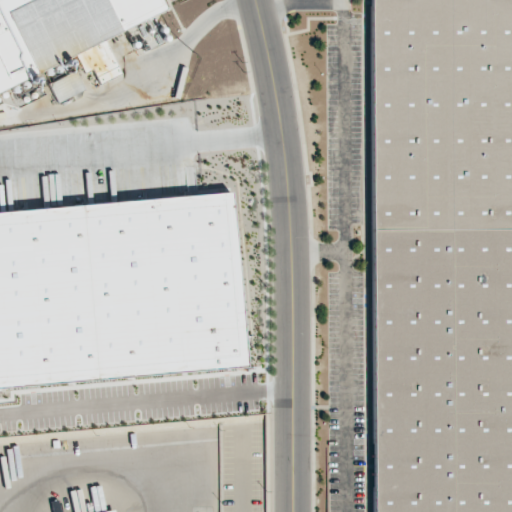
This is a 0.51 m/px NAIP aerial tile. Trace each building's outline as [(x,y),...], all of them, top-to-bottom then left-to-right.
[(0,0),(161,0),(166,10),(104,41),(121,75),(91,89),(75,55),(35,75),(45,94),(0,116),(0,0)] [(511,230),(370,231),(369,0),(511,0),(511,230)] [(43,69),(47,81),(77,70),(72,58),(43,69)] [(58,103),(84,90),(75,71),(48,84),(58,103)] [(0,210),(0,401),(15,401),(14,384),(243,369),(232,195),(0,210)] [(511,511),(511,230),(370,231),(371,511),(511,511)]
